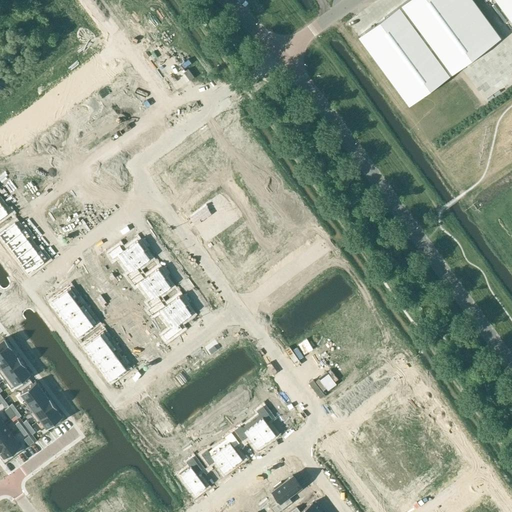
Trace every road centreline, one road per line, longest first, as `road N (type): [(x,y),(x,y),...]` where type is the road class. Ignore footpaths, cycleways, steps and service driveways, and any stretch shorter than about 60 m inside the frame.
road 1 (unclassified): [(511,369),(280,54)]
road 2 (residential): [(322,421),(401,363),(482,475)]
road 3 (residential): [(122,44),(0,134)]
road 4 (residential): [(151,193),(238,308)]
road 5 (residential): [(156,372),(70,258)]
road 6 (residential): [(238,308),(322,421)]
road 7 (residential): [(183,128),(280,54)]
